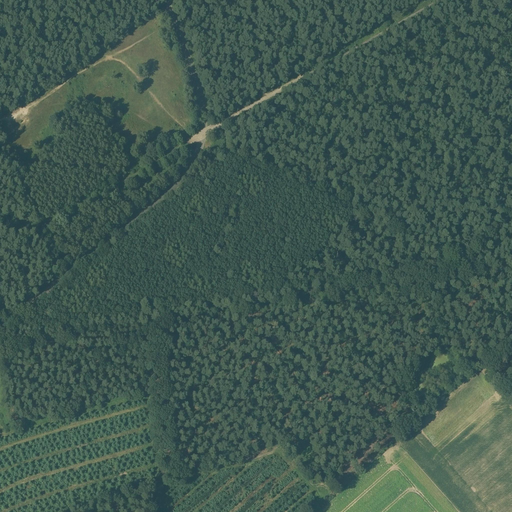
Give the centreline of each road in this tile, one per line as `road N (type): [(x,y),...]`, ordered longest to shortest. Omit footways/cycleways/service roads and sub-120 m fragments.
road 1 (unclassified): [(168,0),(203,109),(198,152),(158,201),(0,329)]
road 2 (track): [(434,0),(203,134)]
